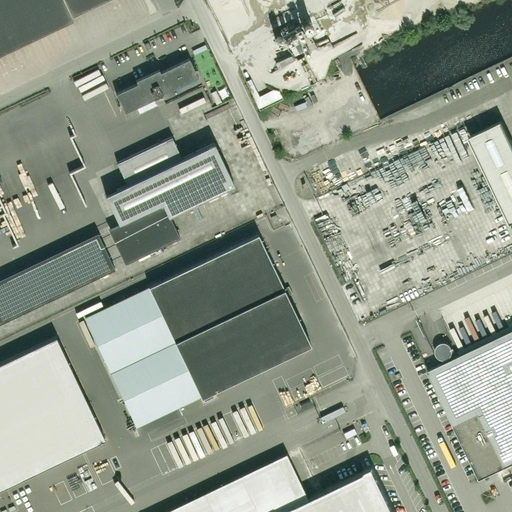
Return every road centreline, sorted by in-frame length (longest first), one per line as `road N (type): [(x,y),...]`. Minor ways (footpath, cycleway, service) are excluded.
road 1 (unclassified): [(439,511),(198,7)]
road 2 (unknown): [(278,175),(504,84)]
road 3 (unknown): [(358,341),(383,328),(474,511)]
road 4 (unclassified): [(198,7),(0,102)]
